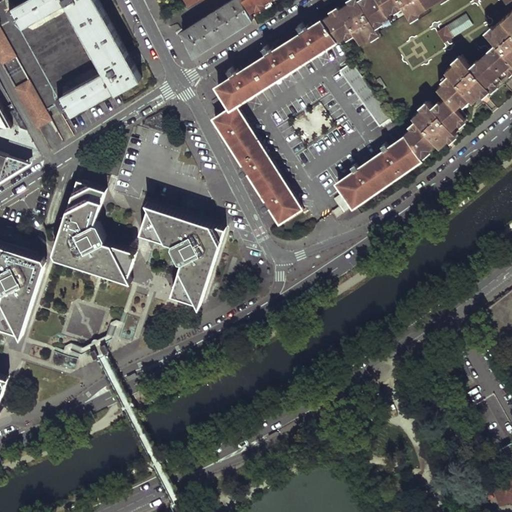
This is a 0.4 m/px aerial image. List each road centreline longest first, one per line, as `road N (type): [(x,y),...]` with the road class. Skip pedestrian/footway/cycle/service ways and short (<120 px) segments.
road 1 (primary): [(511,257),(373,360),(100,511)]
road 2 (primary): [(0,446),(119,393),(261,314)]
road 3 (residential): [(180,82),(0,194)]
road 4 (residential): [(180,82),(260,233),(284,257)]
road 5 (primary): [(261,314),(417,203)]
road 6 (residential): [(313,0),(180,82)]
road 7 (residential): [(284,257),(417,203)]
road 8 (primary): [(417,203),(511,125)]
